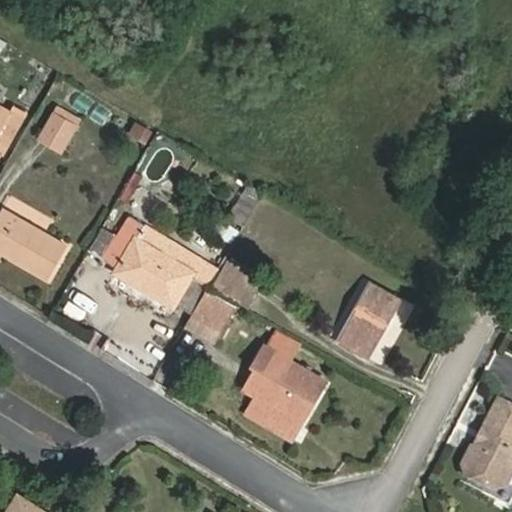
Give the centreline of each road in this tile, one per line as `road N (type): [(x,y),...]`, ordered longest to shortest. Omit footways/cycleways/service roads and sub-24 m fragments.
road 1 (residential): [(383,511),(484,321)]
road 2 (residential): [(169,420),(0,313)]
road 3 (residential): [(0,420),(31,438),(65,443),(169,420)]
road 4 (residential): [(169,420),(310,511)]
